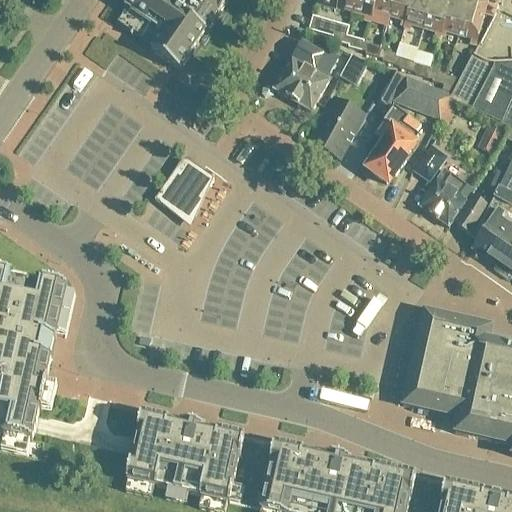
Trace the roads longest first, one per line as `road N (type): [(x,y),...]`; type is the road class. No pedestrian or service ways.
road 1 (residential): [(0,204),(71,249),(102,282),(96,351),(109,366),(298,410),(428,460),(511,479)]
road 2 (residential): [(417,237),(248,118)]
road 3 (residential): [(85,0),(0,116)]
road 4 (residential): [(248,118),(240,85),(286,0)]
